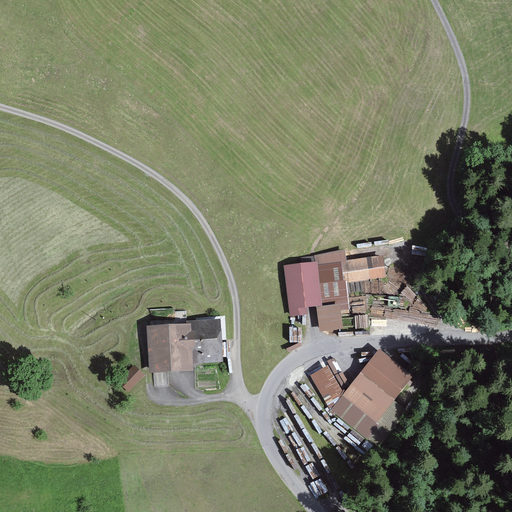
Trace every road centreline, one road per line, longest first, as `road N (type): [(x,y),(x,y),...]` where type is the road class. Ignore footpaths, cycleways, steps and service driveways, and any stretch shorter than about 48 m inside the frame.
road 1 (unclassified): [(314,511),(274,457),(263,427),(265,397),(291,361),(341,342),(511,334)]
road 2 (track): [(511,245),(466,225),(448,200),(465,83),(431,0)]
